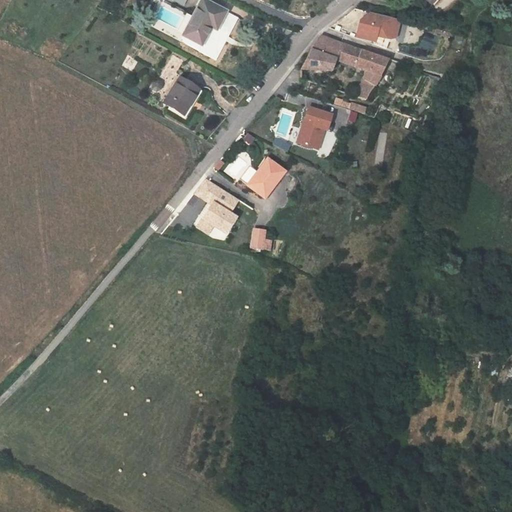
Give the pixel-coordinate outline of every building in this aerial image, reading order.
[(200,1),(180,35),(198,45),(209,26),(214,29),(222,13),(200,1)] [(390,39),(395,21),(366,13),(363,15),(361,22),(356,21),(351,37),(370,42),(371,36),(384,40),(390,39)] [(347,101),(364,106),(390,62),(317,36),(296,69),(333,84),(340,70),(358,77),(347,101)] [(163,74),(172,79),(182,60),(174,55),(163,74)] [(129,59),(125,67),(133,70),(136,62),(129,59)] [(198,90),(177,78),(163,104),(183,116),(198,90)] [(345,122),(353,124),(356,114),(363,116),(365,107),(351,103),(345,122)] [(375,107),(373,116),(381,118),(383,109),(375,107)] [(295,143),(305,146),(309,136),(318,139),(321,129),(325,130),(330,116),(306,109),(295,143)] [(246,133),(241,140),(249,145),(254,138),(246,133)] [(318,139),(309,136),(305,146),(315,149),(318,139)] [(264,161),(244,185),(259,197),(268,186),(270,188),(281,174),(264,161)] [(235,201),(204,179),(193,193),(211,205),(203,217),(226,233),(236,219),(227,213),(235,201)] [(263,234),(252,232),(248,250),(268,254),(270,244),(262,242),(263,234)]
